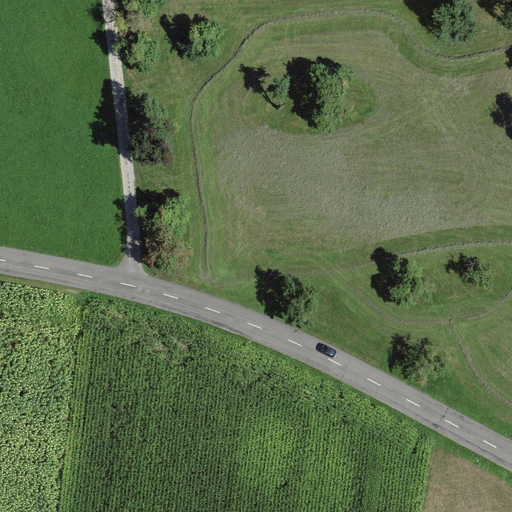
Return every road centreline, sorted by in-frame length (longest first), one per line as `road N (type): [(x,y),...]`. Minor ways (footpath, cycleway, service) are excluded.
road 1 (residential): [(511,457),(293,342),(217,312),(0,259)]
road 2 (track): [(139,287),(107,0)]
